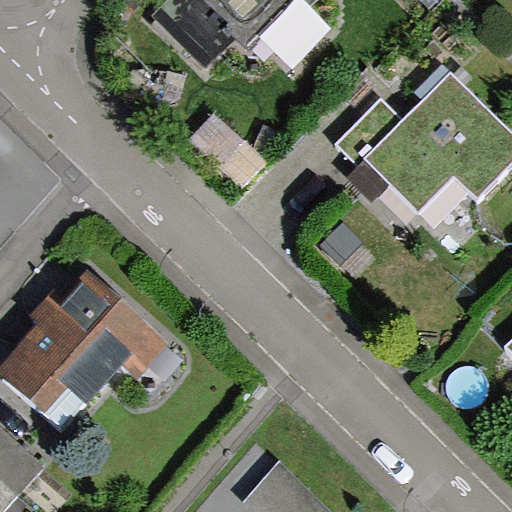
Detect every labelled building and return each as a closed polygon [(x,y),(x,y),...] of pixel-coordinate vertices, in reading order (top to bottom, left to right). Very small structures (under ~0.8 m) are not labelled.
[(182,0),(184,2),(154,31),(200,79),(234,46),(249,63),(314,0),(182,0)] [(427,250),(511,163),(511,152),(444,86),(400,130),(378,109),(332,156),(427,250)] [(87,295),(7,381),(75,444),(155,358),(87,295)] [(511,350),(500,363),(511,375),(511,350)] [(0,511),(9,511),(41,474),(0,440),(0,511)]
